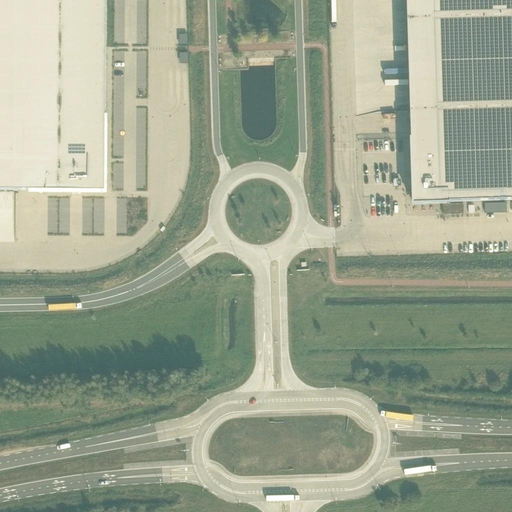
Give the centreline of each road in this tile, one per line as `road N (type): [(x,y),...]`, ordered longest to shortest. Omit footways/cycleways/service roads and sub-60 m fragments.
road 1 (unclassified): [(292,189),(302,162),(297,0)]
road 2 (unclassified): [(0,305),(118,296),(182,262)]
road 3 (unclassified): [(212,0),(217,140),(231,182)]
road 4 (primary): [(0,497),(150,475)]
road 5 (unclassified): [(288,395),(285,249)]
road 6 (primary): [(142,435),(0,465)]
road 7 (primary): [(314,496),(353,494),(435,465)]
